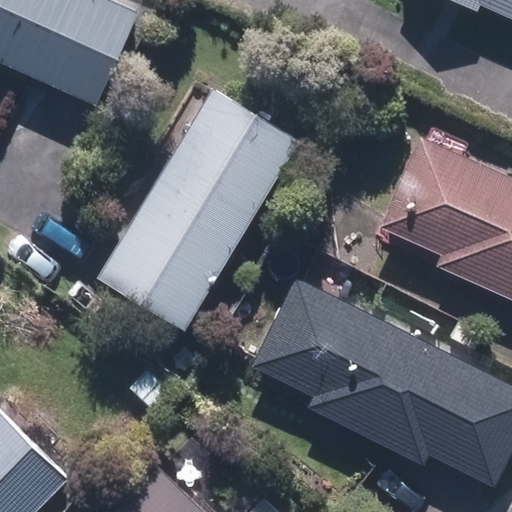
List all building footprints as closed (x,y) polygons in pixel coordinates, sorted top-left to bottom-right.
[(143,9),(122,0),(0,0),(0,61),(64,90),(100,106),(143,9)] [(511,0),(462,0),(480,8),(483,1),(511,13),(511,0)] [(301,136),(216,84),(110,256),(97,276),(182,329),(301,136)] [(511,173),(417,132),(370,239),(511,300),(511,173)] [(511,449),(511,381),(296,274),(246,375),(440,472),(488,497),(511,449)] [(0,511),(33,511),(71,476),(0,403),(0,511)] [(210,511),(163,463),(112,511),(210,511)]
